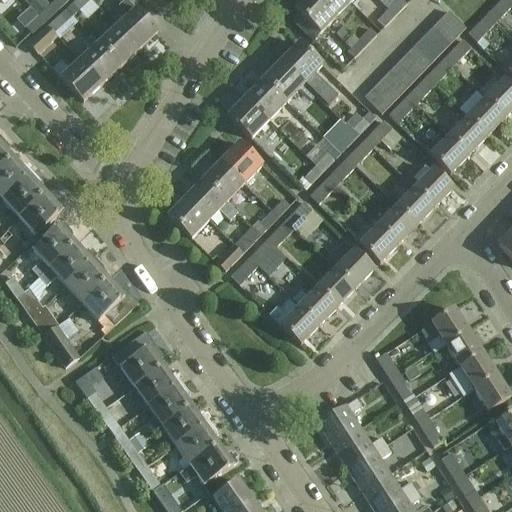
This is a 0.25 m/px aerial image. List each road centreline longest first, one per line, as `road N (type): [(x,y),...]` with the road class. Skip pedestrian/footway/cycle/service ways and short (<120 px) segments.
road 1 (residential): [(254,422),(323,374),(459,235)]
road 2 (residential): [(254,422),(134,254),(122,218),(125,187)]
road 3 (residential): [(125,187),(242,0)]
road 4 (residential): [(125,187),(0,62)]
